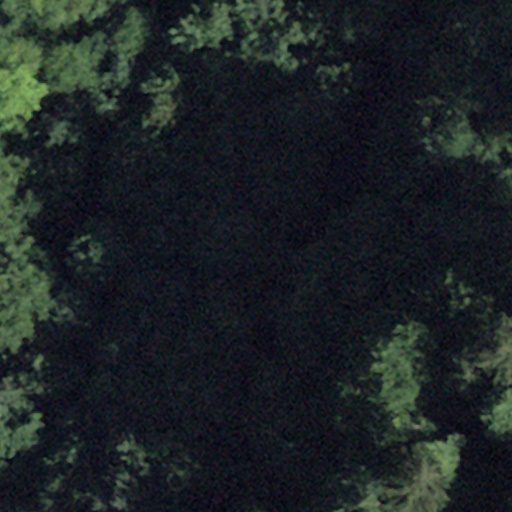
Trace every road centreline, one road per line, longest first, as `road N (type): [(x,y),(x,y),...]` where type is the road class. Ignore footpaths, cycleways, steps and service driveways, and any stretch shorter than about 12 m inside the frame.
road 1 (track): [(219,511),(278,328),(424,0)]
road 2 (track): [(170,0),(16,329)]
